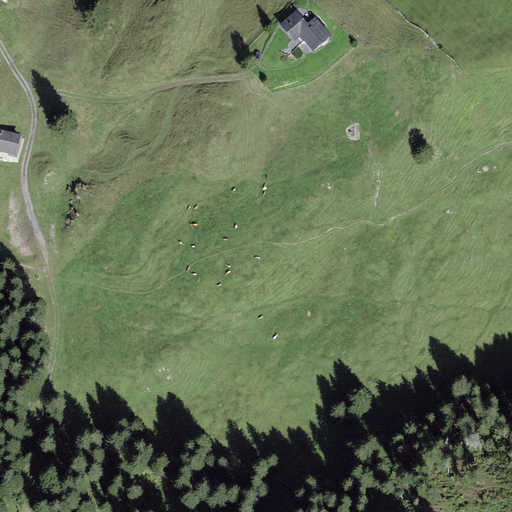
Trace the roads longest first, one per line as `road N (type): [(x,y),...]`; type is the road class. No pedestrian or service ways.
road 1 (track): [(49,273),(24,188),(34,118),(28,87),(0,47)]
road 2 (track): [(28,87),(123,100),(196,79),(246,78)]
